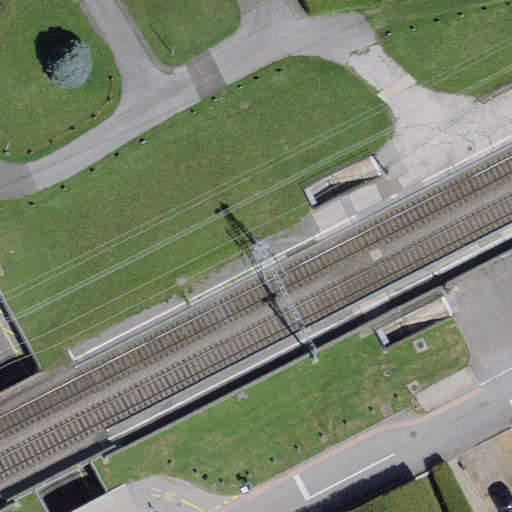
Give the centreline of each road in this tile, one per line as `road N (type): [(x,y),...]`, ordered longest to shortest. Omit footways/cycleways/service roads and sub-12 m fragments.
road 1 (unclassified): [(511,396),(288,511)]
road 2 (unclassified): [(0,378),(70,511)]
